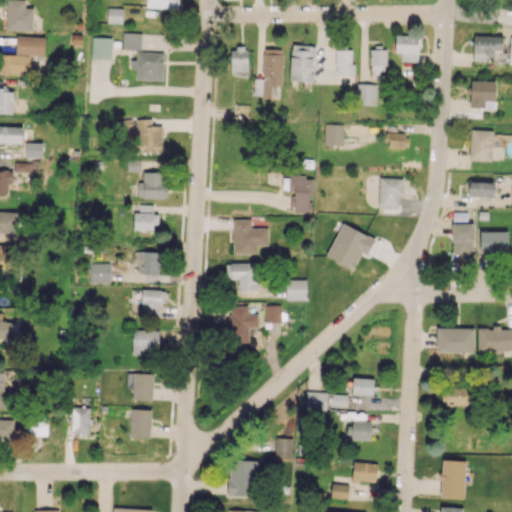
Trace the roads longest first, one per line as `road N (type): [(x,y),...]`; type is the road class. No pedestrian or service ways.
road 1 (residential): [(447,0),(437,176),(409,271),(414,311),(402,511)]
road 2 (residential): [(208,0),(179,511)]
road 3 (residential): [(412,288),(396,284),(370,298),(216,438),(168,471),(0,471)]
road 4 (residential): [(447,13),(208,15)]
